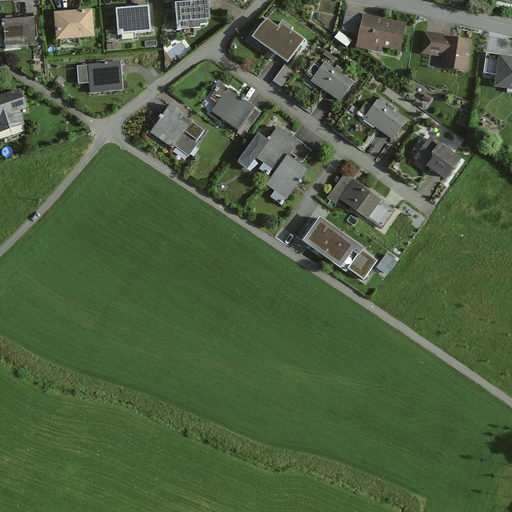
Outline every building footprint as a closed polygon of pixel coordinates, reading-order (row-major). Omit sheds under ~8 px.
[(207,4),(176,6),(178,29),(188,29),(188,22),(209,21),(207,4)] [(147,10),(118,12),(119,29),(124,29),(125,35),(149,33),(147,10)] [(90,13),(56,15),(58,40),(92,37),(90,13)] [(404,27),(365,18),(359,47),(380,51),(381,46),(399,50),(404,27)] [(32,21),(0,23),(0,33),(7,33),(8,45),(34,42),(32,21)] [(279,31),(267,22),(255,39),(287,62),(302,41),(282,27),(279,31)] [(443,37),(427,35),(425,52),(446,55),(444,68),(467,71),(471,43),(443,39),(443,37)] [(511,59),(501,58),(497,87),(511,89),(511,59)] [(285,64),(274,79),(283,85),(294,70),(285,64)] [(120,65),(78,67),(79,83),(90,83),(91,92),(121,90),(120,65)] [(325,65),(313,81),(340,100),(352,84),(325,65)] [(258,112),(220,85),(212,96),(221,102),(214,111),(243,133),(258,112)] [(20,92),(0,99),(0,132),(22,125),(17,110),(25,108),(20,92)] [(378,103),(366,119),(393,138),(405,122),(378,103)] [(203,132),(170,108),(152,133),(174,148),(176,145),(189,154),(196,144),(195,143),(203,132)] [(288,157),(297,145),(279,132),(270,144),(259,137),(241,162),(249,169),(256,159),(276,173),(288,157)] [(460,161),(431,140),(418,158),(446,179),(460,161)] [(306,171),(288,157),(276,173),(268,185),(286,198),(306,171)] [(378,202),(348,179),(335,196),(366,219),(378,202)] [(363,252),(321,221),(305,244),(341,269),(353,252),(360,257),(351,270),(364,279),(376,263),(363,253),(363,252)] [(377,266),(387,274),(397,260),(387,253),(377,266)]
